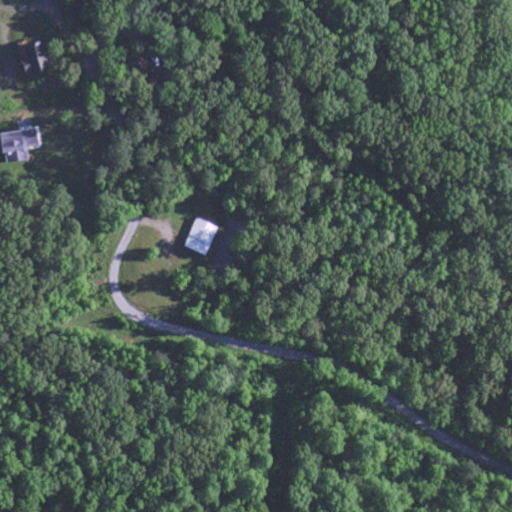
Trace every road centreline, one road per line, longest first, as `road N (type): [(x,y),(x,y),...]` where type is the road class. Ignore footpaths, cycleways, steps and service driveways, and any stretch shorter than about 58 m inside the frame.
road 1 (residential): [(511,475),(338,368),(144,319),(0,200)]
road 2 (residential): [(117,293),(135,177),(124,133),(85,59)]
road 3 (residential): [(190,332),(137,379),(20,314),(0,319)]
